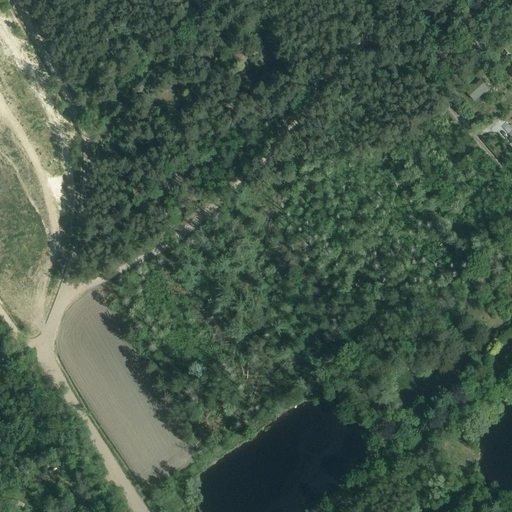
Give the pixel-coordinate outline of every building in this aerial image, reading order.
[(184,0),(195,15),(199,12),(191,0),(184,0)] [(192,0),(200,11),(205,7),(200,0),(192,0)] [(449,64),(448,75),(453,81),(462,74),(458,68),(481,50),(474,42),(451,60),(454,63),(451,63),(449,64)] [(243,47),(232,61),(242,68),(253,54),(243,47)] [(212,51),(209,56),(217,63),(221,59),(212,51)] [(506,52),(498,60),(502,65),(511,56),(506,52)] [(145,73),(132,62),(129,67),(142,77),(145,73)] [(479,80),(466,92),(475,102),(488,90),(479,80)] [(156,183),(160,187),(171,174),(166,170),(156,183)] [(129,189),(128,188),(133,184),(124,174),(119,178),(114,183),(124,194),(129,189)] [(172,174),(163,184),(168,189),(177,178),(172,174)] [(188,190),(198,195),(202,187),(192,182),(188,190)] [(504,256),(505,255),(510,251),(504,244),(499,247),(498,248),(504,256)] [(476,265),(472,268),(473,271),(474,270),(476,273),(468,278),(476,289),(494,276),(485,263),(477,268),(476,265)] [(376,413),(385,406),(369,383),(367,385),(363,379),(356,384),(360,390),(376,413)]
